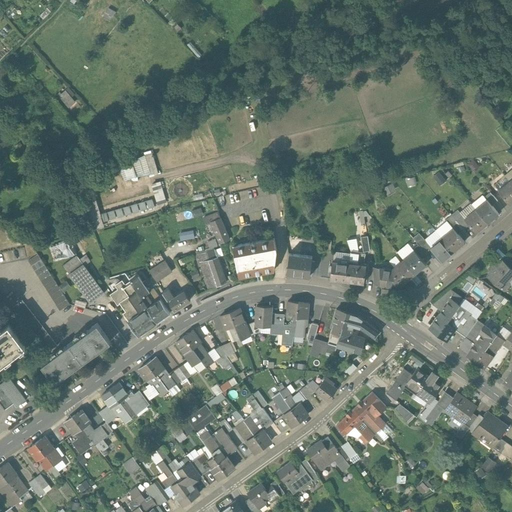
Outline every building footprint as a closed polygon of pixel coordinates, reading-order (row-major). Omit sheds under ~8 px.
[(49,7),(39,16),(43,20),(53,11),(49,7)] [(59,95),(68,107),(76,101),(66,89),(59,95)] [(145,150),(149,174),(158,173),(154,148),(145,150)] [(157,200),(167,197),(162,179),(152,182),(157,200)] [(511,185),(510,182),(499,191),(510,205),(511,202),(511,185)] [(497,202),(490,193),(484,198),(487,201),(491,207),(497,202)] [(104,221),(155,206),(153,197),(101,212),(104,221)] [(487,201),(476,210),(487,224),(498,214),(491,207),(487,201)] [(476,210),(465,220),(469,225),(476,233),(487,224),(476,210)] [(229,240),(217,212),(204,218),(206,224),(211,222),(220,244),(229,240)] [(465,220),(462,217),(456,222),(463,230),(469,225),(465,220)] [(463,230),(456,222),(451,226),(453,229),(458,235),(463,230)] [(180,230),(181,239),(195,238),(194,229),(180,230)] [(453,229),(442,238),(453,252),(464,242),(458,235),(453,229)] [(274,238),(233,246),(239,278),(274,271),(276,250),(274,238)] [(442,238),(431,248),(442,261),(453,252),(442,238)] [(431,248),(424,239),(418,244),(425,253),(431,248)] [(214,240),(206,244),(209,249),(217,247),(214,240)] [(215,250),(206,253),(208,259),(217,287),(226,283),(215,250)] [(414,251),(403,260),(414,274),(426,264),(414,251)] [(365,254),(350,252),(349,263),(364,265),(365,254)] [(206,253),(197,255),(198,258),(199,260),(202,271),(200,272),(201,275),(203,274),(208,290),(217,287),(208,259),(206,253)] [(312,257),(289,254),(286,274),(309,277),(312,257)] [(69,306),(38,255),(28,261),(59,312),(69,306)] [(511,267),(511,261),(505,256),(501,261),(510,269),(511,267)] [(403,260),(392,269),(404,283),(414,274),(403,260)] [(349,263),(332,261),(330,280),(347,282),(349,263)] [(501,261),(487,276),(502,289),(511,277),(511,270),(510,269),(501,261)] [(165,262),(149,272),(156,283),(172,272),(165,262)] [(364,265),(349,263),(347,282),(364,284),(366,265),(364,265)] [(105,294),(83,265),(69,275),(91,304),(105,294)] [(149,292),(138,276),(130,281),(142,297),(149,292)] [(143,301),(131,283),(124,288),(123,286),(110,295),(118,306),(120,304),(126,312),(123,314),(129,321),(128,322),(138,336),(157,322),(147,308),(143,302),(143,301)] [(184,291),(174,297),(168,288),(162,292),(174,310),(190,300),(184,291)] [(446,293),(432,305),(442,312),(451,299),(452,299),(453,298),(446,293)] [(156,294),(148,300),(147,298),(143,301),(143,302),(147,308),(160,299),(156,294)] [(160,299),(147,308),(157,322),(170,314),(160,299)] [(442,312),(441,312),(429,328),(438,334),(446,323),(451,316),(459,305),(452,299),(451,299),(442,312)] [(87,304),(76,301),(75,307),(85,310),(87,304)] [(56,347),(22,302),(12,309),(22,322),(26,327),(46,354),(56,347)] [(284,315),(276,314),(276,327),(270,327),(270,335),(282,335),(281,345),(292,346),(294,337),(296,325),(298,303),(288,302),(287,316),(293,316),(292,321),(291,321),(288,324),(288,326),(283,325),(284,315)] [(298,303),(296,325),(294,337),(302,338),(304,326),(306,325),(308,304),(298,303)] [(271,307),(256,306),(255,325),(270,326),(271,314),(271,307)] [(240,309),(230,312),(237,332),(245,329),(244,327),(242,328),(240,323),(245,321),(240,309)] [(346,313),(336,310),(332,324),(336,325),(335,330),(333,329),(332,332),(340,334),(346,313)] [(230,312),(221,316),(226,329),(229,328),(231,332),(229,333),(230,335),(237,332),(230,312)] [(356,316),(346,313),(340,334),(348,337),(349,334),(347,333),(348,329),(352,330),(356,316)] [(451,316),(446,323),(451,326),(454,322),(456,323),(458,321),(451,316)] [(8,324),(0,330),(0,364),(25,345),(17,334),(26,327),(22,322),(13,329),(8,324)] [(446,323),(438,334),(446,340),(455,329),(451,326),(446,323)] [(96,324),(40,365),(53,383),(65,374),(67,377),(71,374),(70,371),(93,354),(95,357),(99,353),(97,351),(109,342),(96,324)] [(318,326),(311,324),(307,337),(309,342),(313,344),(318,326)] [(496,334),(484,325),(472,342),(475,345),(467,356),(476,362),(489,344),(493,339),(496,334)] [(245,329),(237,332),(239,336),(242,334),(244,339),(248,337),(245,329)] [(201,342),(193,331),(184,337),(197,354),(201,351),(203,349),(201,347),(200,348),(197,344),(201,342)] [(197,354),(184,337),(176,343),(184,354),(187,351),(190,355),(188,357),(189,359),(196,354),(197,354)] [(499,343),(493,339),(489,344),(495,349),(499,343)] [(489,344),(476,362),(484,368),(492,356),(489,354),(492,350),(494,351),(495,349),(489,344)] [(196,354),(189,359),(193,364),(200,359),(196,354)] [(156,357),(147,364),(159,380),(166,376),(164,373),(162,375),(159,371),(164,368),(156,357)] [(147,364),(139,369),(147,380),(150,378),(153,381),(151,383),(153,385),(159,380),(147,364)] [(404,369),(390,388),(400,395),(408,384),(407,383),(413,375),(404,369)] [(441,386),(417,369),(413,375),(407,383),(408,384),(418,391),(416,394),(427,402),(429,403),(433,398),(441,386)] [(166,376),(159,380),(162,385),(169,380),(166,376)] [(9,378),(0,384),(0,404),(4,410),(12,404),(16,408),(26,401),(9,378)] [(326,378),(324,380),(316,391),(328,400),(336,389),(332,386),(333,383),(326,378)] [(127,394),(119,384),(110,390),(123,407),(131,418),(145,408),(138,398),(137,399),(134,394),(131,391),(127,394)] [(400,395),(390,388),(386,393),(396,401),(400,395)] [(110,390),(102,396),(110,407),(113,404),(116,408),(114,409),(116,412),(123,407),(110,390)] [(150,405),(139,390),(134,394),(137,399),(138,398),(145,408),(150,405)] [(267,405),(258,392),(252,396),(254,399),(255,399),(261,408),(262,408),(267,405)] [(438,402),(436,404),(445,410),(454,398),(445,392),(438,402)] [(372,393),(354,409),(376,432),(385,424),(376,414),(383,407),(385,409),(386,408),(372,393)] [(476,408),(457,394),(454,398),(445,410),(454,417),(448,425),(458,432),(464,424),(465,424),(472,413),(476,408)] [(217,397),(205,405),(209,410),(221,402),(217,397)] [(293,397),(286,402),(291,409),(296,405),(293,401),(295,400),(293,397)] [(286,402),(284,404),(283,398),(279,401),(281,405),(279,407),(281,410),(283,408),(286,413),(291,409),(286,402)] [(427,402),(417,416),(424,422),(436,404),(438,402),(433,398),(429,403),(427,402)] [(261,408),(255,399),(254,399),(249,403),(253,409),(251,410),(250,416),(244,421),(245,422),(263,448),(271,441),(263,430),(273,423),(262,408),(261,408)] [(296,405),(291,409),(299,421),(308,415),(299,403),(296,405)] [(414,416),(400,405),(394,413),(409,421),(414,416)] [(286,413),(282,415),(291,427),(299,421),(291,409),(286,413)] [(376,432),(354,409),(337,426),(346,435),(355,427),(362,434),(359,437),(365,443),(377,433),(377,432),(376,432)] [(90,422),(81,410),(73,417),(86,434),(91,430),(90,428),(88,429),(85,425),(90,422)] [(472,413),(465,424),(470,428),(477,417),(472,413)] [(488,413),(473,434),(479,438),(480,436),(493,445),(491,447),(492,448),(499,437),(507,426),(488,413)] [(86,434),(73,417),(65,422),(73,434),(77,431),(80,435),(77,437),(79,439),(81,437),(86,434)] [(263,448),(245,422),(239,426),(244,433),(242,434),(244,436),(246,435),(249,439),(245,442),(254,454),(263,448)] [(385,425),(377,432),(377,433),(386,443),(394,435),(385,425)] [(181,426),(173,430),(178,442),(186,438),(181,426)] [(91,441),(86,434),(81,437),(86,444),(91,441)] [(61,459),(45,436),(36,443),(53,466),(61,459)] [(228,437),(221,443),(229,454),(237,449),(228,437)] [(320,440),(306,450),(320,470),(334,460),(336,463),(338,461),(342,458),(336,450),(337,450),(328,437),(321,442),(320,440)] [(499,437),(492,448),(501,454),(508,444),(499,437)] [(53,466),(36,443),(28,449),(35,460),(37,459),(46,471),(53,466)] [(511,459),(511,446),(508,444),(501,454),(511,461),(511,459)] [(226,456),(223,458),(220,454),(222,453),(220,451),(218,452),(215,447),(210,451),(227,473),(234,468),(226,456)] [(350,458),(341,447),(337,450),(336,450),(342,458),(338,461),(340,465),(350,458)] [(188,454),(191,459),(200,453),(196,448),(188,454)] [(209,450),(203,455),(209,462),(207,464),(218,480),(227,473),(210,451),(209,450)] [(132,458),(123,464),(130,473),(139,467),(134,461),(132,458)] [(315,474),(305,459),(300,463),(310,477),(315,474)] [(498,471),(502,466),(492,459),(488,464),(498,471)] [(172,473),(162,460),(157,464),(156,465),(165,479),(162,481),(167,488),(171,485),(176,492),(174,493),(183,505),(191,499),(177,480),(172,473)] [(300,463),(294,467),(291,462),(277,472),(292,494),(312,480),(310,477),(300,463)] [(8,463),(0,468),(0,470),(12,487),(17,484),(19,482),(17,480),(15,481),(12,477),(16,474),(8,463)] [(183,476),(178,469),(172,473),(177,480),(183,476)] [(12,487),(0,470),(0,486),(2,485),(9,494),(5,497),(12,507),(21,500),(19,497),(12,487)] [(50,489),(40,475),(34,479),(44,492),(45,493),(50,489)] [(191,482),(187,484),(184,480),(186,478),(184,476),(183,476),(177,480),(191,499),(199,493),(191,482)] [(34,479),(28,483),(38,497),(44,492),(34,479)] [(170,497),(157,480),(152,484),(153,487),(164,501),(170,497)] [(284,493),(275,481),(270,484),(279,496),(284,493)] [(270,484),(264,489),(261,483),(247,493),(251,498),(259,509),(266,504),(264,501),(268,498),(271,502),(279,496),(270,484)] [(17,484),(12,487),(19,497),(22,495),(18,490),(20,489),(17,484)] [(157,507),(150,497),(145,501),(136,487),(129,492),(134,499),(139,506),(143,511),(161,511),(158,506),(157,507)] [(153,487),(146,492),(150,497),(157,507),(158,506),(164,501),(153,487)] [(259,509),(251,498),(246,502),(252,511),(261,511),(259,509)] [(134,499),(127,504),(132,511),(139,506),(134,499)] [(242,511),(235,502),(220,511),(242,511)]
